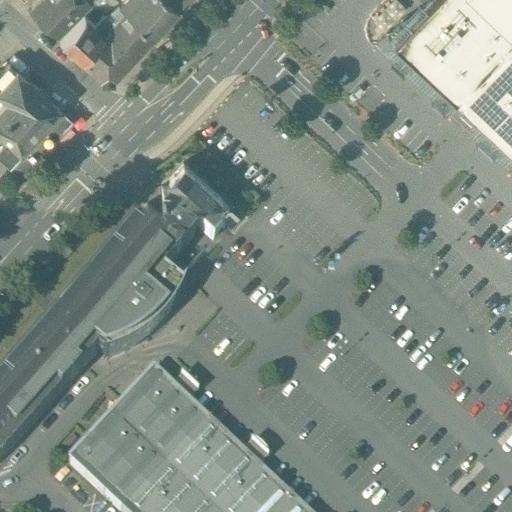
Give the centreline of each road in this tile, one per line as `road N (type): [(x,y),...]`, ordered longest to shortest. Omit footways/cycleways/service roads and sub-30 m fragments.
road 1 (secondary): [(130,127),(0,268)]
road 2 (secondary): [(248,0),(130,127)]
road 3 (residential): [(0,17),(130,127)]
